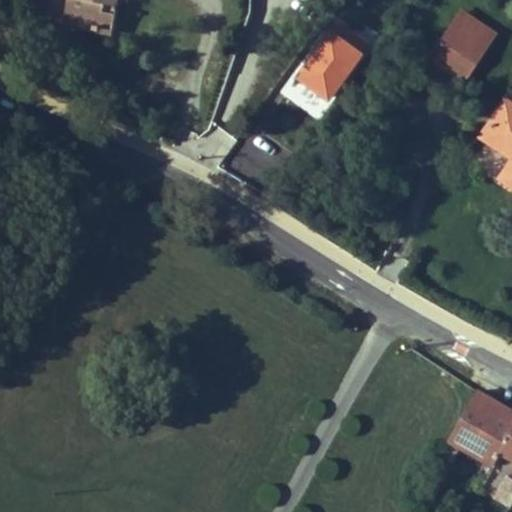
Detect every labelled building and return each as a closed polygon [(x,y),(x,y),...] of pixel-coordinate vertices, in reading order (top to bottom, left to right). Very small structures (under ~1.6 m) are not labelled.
[(68,0),(64,26),(112,35),(115,19),(115,18),(113,12),(110,5),(111,0),(68,0)] [(462,20),(442,50),(475,72),(494,42),(462,20)] [(373,46),(342,24),(307,75),(297,73),(280,97),(320,124),(373,46)] [(466,87),(475,72),(442,50),(432,64),(466,87)] [(511,107),(507,105),(483,139),(507,155),(511,149),(511,148),(511,166),(502,180),(511,186),(511,107)] [(511,408),(478,390),(442,453),(453,460),(462,445),(496,464),(503,452),(511,434),(511,408)] [(511,434),(503,452),(511,456),(511,434)] [(511,478),(509,477),(498,497),(511,505),(511,478)]
